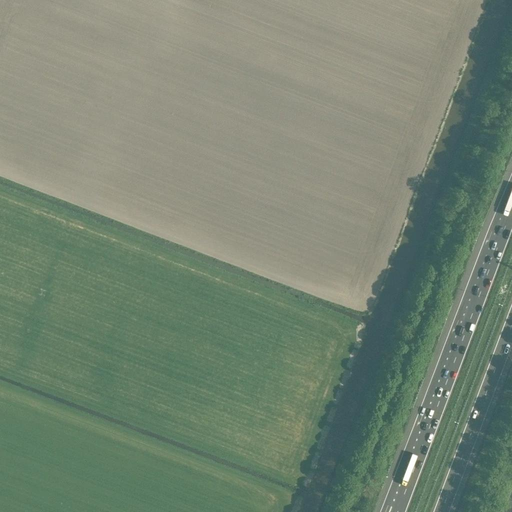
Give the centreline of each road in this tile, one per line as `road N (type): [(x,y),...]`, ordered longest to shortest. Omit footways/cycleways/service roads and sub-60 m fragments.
road 1 (motorway): [(511,207),(400,505)]
road 2 (motorway): [(441,511),(511,325)]
